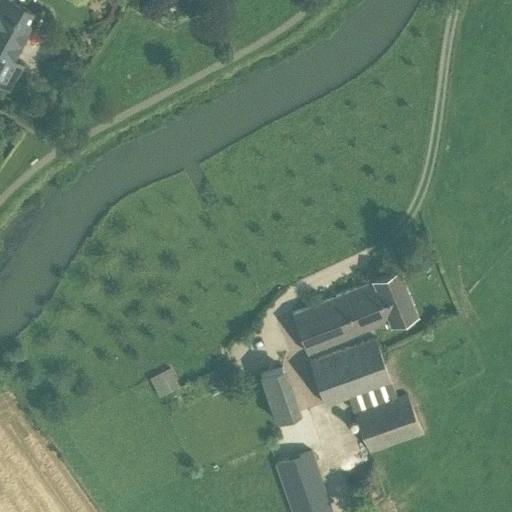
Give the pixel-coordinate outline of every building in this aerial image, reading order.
[(38,13),(15,0),(0,0),(0,83),(10,89),(25,63),(14,57),(38,13)] [(394,333),(403,330),(399,322),(418,314),(400,267),(371,279),(371,280),(292,311),(307,353),(384,322),(386,327),(391,325),(394,333)] [(396,396),(375,337),(309,359),(324,404),(347,396),(353,411),(396,396)] [(282,366),(259,373),(276,420),(298,412),(282,366)] [(179,386),(170,367),(149,377),(159,396),(176,387),(179,386)] [(407,393),(353,411),(370,452),(424,433),(407,393)] [(333,511),(312,449),(275,462),(291,511),(333,511)]
